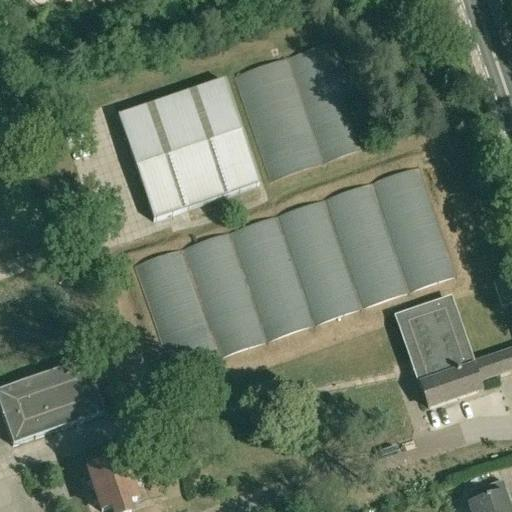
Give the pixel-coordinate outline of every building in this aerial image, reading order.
[(342,43),(234,80),(269,182),(377,145),(342,43)] [(153,224),(259,188),(223,82),(117,118),(153,224)] [(172,376),(456,276),(419,170),(135,270),(172,376)] [(502,309),(511,305),(511,302),(504,281),(493,285),(502,309)] [(450,302),(396,321),(418,385),(419,385),(428,411),(481,392),(478,384),(511,372),(511,353),(472,367),(450,302)] [(104,416),(86,363),(0,393),(0,411),(13,448),(104,416)] [(127,511),(126,506),(136,503),(123,463),(88,474),(100,511),(108,511),(112,511),(127,511)] [(468,511),(509,511),(504,497),(507,496),(503,484),(469,496),(473,506),(467,508),(468,511)]
